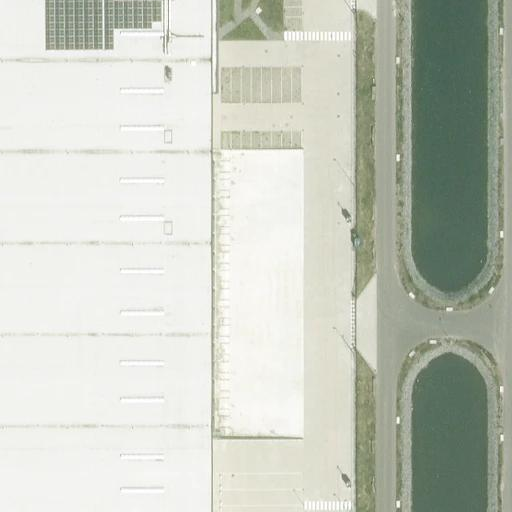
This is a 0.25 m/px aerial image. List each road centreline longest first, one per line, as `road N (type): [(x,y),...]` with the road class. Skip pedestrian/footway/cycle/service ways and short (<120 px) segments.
road 1 (unclassified): [(390,0),(386,330)]
road 2 (unclassified): [(386,330),(387,511)]
road 3 (unclassified): [(386,330),(511,324)]
